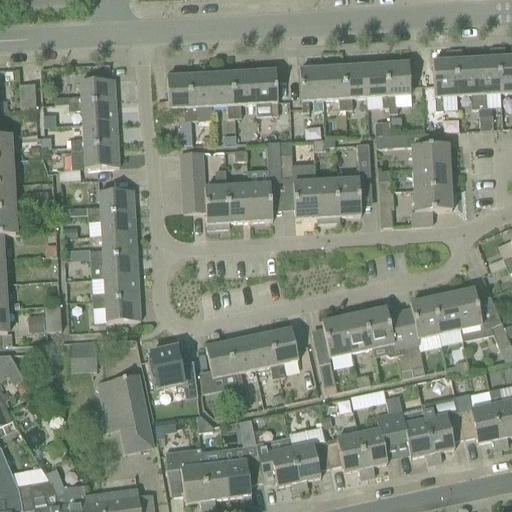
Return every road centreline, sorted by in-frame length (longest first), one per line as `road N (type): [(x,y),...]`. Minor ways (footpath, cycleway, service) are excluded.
road 1 (residential): [(157,252),(164,317),(191,330),(444,275),(457,239)]
road 2 (residential): [(139,36),(511,11)]
road 3 (residential): [(157,252),(457,239)]
road 4 (residential): [(139,36),(157,252)]
road 5 (residential): [(382,511),(511,484)]
